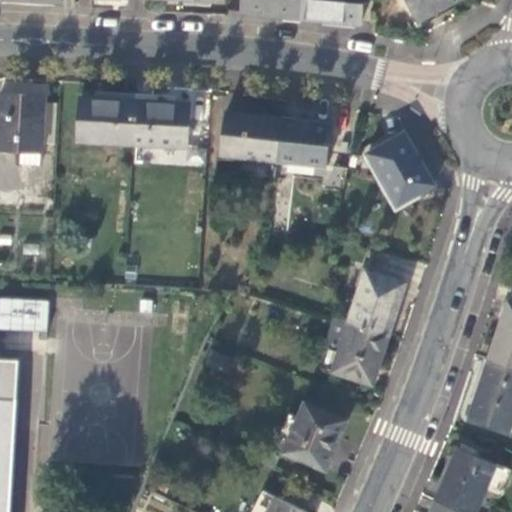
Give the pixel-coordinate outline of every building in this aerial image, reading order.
[(269,14),(302,17),(303,0),(242,0),(241,12),(269,14)] [(362,0),(303,0),(302,17),(330,20),(361,23),(362,0)] [(408,0),(419,18),(442,6),(452,0),(408,0)] [(30,90),(7,88),(4,146),(28,147),(27,160),(48,161),(51,91),(30,90)] [(81,136),(137,140),(140,98),(109,96),(83,94),(81,136)] [(167,99),(140,98),(137,140),(191,144),(194,101),(167,99)] [(227,151),(285,159),(290,112),(263,109),(233,105),(227,151)] [(313,115),(290,112),(285,159),(332,164),(338,119),(313,115)] [(407,203),(442,178),(422,152),(405,130),(371,155),(407,203)] [(374,268),(358,318),(396,330),(403,306),(412,280),(374,268)] [(511,306),(506,322),(495,353),(511,359),(511,306)] [(387,356),(396,330),(358,318),(342,314),(334,338),(349,343),(341,369),(379,380),(387,356)] [(511,420),(511,359),(495,353),(487,377),(476,407),(511,420)] [(0,511),(11,511),(23,356),(0,354),(0,511)] [(341,442),(351,416),(310,400),(305,414),(295,410),(282,445),(300,451),(333,463),(341,442)] [(454,465),(441,493),(479,509),(493,477),(502,455),(465,439),(454,465)] [(511,476),(511,459),(502,455),(493,477),(509,484),(511,476)] [(317,511),(319,509),(266,484),(252,511),(317,511)] [(477,511),(479,509),(441,493),(432,511),(477,511)]
